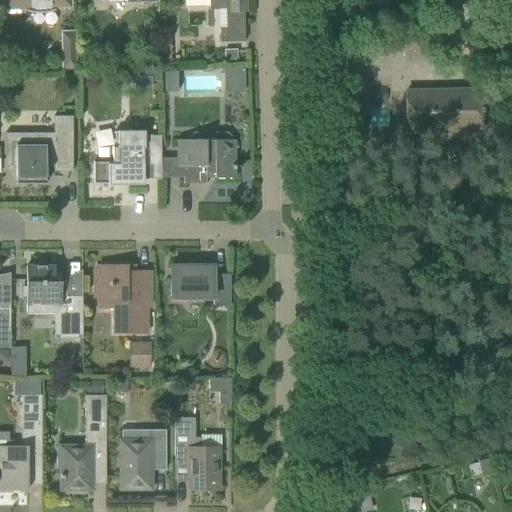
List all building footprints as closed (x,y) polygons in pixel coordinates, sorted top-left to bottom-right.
[(69,6),(68,0),(3,0),(3,8),(25,8),(25,12),(29,14),(33,16),(38,16),(42,16),(47,15),(51,13),(54,11),(54,7),(69,6)] [(223,0),(224,28),(219,28),(219,43),(244,42),(243,13),(246,13),(246,0),(223,0)] [(77,70),(75,31),(58,32),(60,70),(77,70)] [(161,36),(162,67),(171,66),(170,36),(161,36)] [(431,64),(431,44),(404,45),(405,65),(431,64)] [(176,72),(164,72),(165,93),(177,92),(176,72)] [(482,89),(425,92),(405,92),(406,133),(426,132),(439,131),(483,130),(483,112),(485,112),(485,106),(483,107),(482,89)] [(4,134),(5,147),(5,167),(15,167),(15,185),(45,185),(45,167),(53,167),(53,172),(72,172),(72,117),(53,117),(53,134),(4,134)] [(93,162),(93,165),(93,185),(108,185),(108,186),(143,186),(143,180),(160,179),(160,136),(151,136),(151,139),(144,139),(144,132),(130,132),(130,130),(113,132),(115,146),(117,146),(117,148),(112,148),(112,164),(94,165),(94,162),(93,162)] [(234,166),(234,151),(238,148),(234,144),(234,140),(204,140),(204,137),(199,133),(194,133),(189,137),(189,140),(177,140),(177,167),(183,167),(183,184),(206,184),(206,174),(214,174),(214,179),(234,179),(234,170),(235,170),(235,166),(234,166)] [(230,305),(230,275),(214,275),(214,266),(197,266),(197,262),(197,261),(191,261),(189,262),(188,262),(187,263),(186,265),(186,266),(170,266),(170,286),(170,297),(187,297),(189,299),(193,300),(197,299),(200,297),(213,297),(213,305),(230,305)] [(150,307),(150,293),(150,272),(126,272),(126,266),(97,267),(97,270),(94,270),(94,297),(97,297),(97,301),(113,301),(113,333),(146,333),(146,307),(150,307)] [(82,339),(81,295),(64,295),(64,291),(60,291),(60,278),(54,278),(54,267),(25,267),(25,287),(21,287),(21,300),(25,300),(25,305),(42,305),(42,314),(54,314),(54,339),(82,339)] [(9,329),(9,273),(1,275),(0,275),(0,348),(10,348),(9,329)] [(128,367),(149,367),(150,344),(127,345),(128,367)] [(25,362),(11,362),(11,376),(25,376),(25,362)] [(230,378),(208,379),(208,392),(218,392),(218,404),(230,404),(230,378)] [(13,380),(13,393),(17,396),(20,396),(39,396),(39,381),(13,380)] [(113,393),(127,393),(127,380),(113,380),(113,393)] [(88,394),(102,394),(102,381),(88,381),(88,394)] [(0,490),(27,491),(27,479),(41,478),(41,458),(41,396),(39,396),(20,396),(20,447),(0,446),(0,490)] [(60,469),(60,471),(60,491),(91,491),(91,478),(105,478),(105,396),(84,396),(85,447),(57,447),(57,469),(60,469)] [(218,454),(218,448),(201,448),(201,438),(194,438),(194,418),(173,419),(173,463),(187,462),(188,490),(218,490),(218,464),(220,464),(220,454),(218,454)] [(165,470),(165,450),(165,430),(135,430),(135,440),(119,440),(119,471),(119,491),(151,491),(151,470),(165,470)] [(493,472),(490,458),(478,461),(481,474),(493,472)] [(347,493),(351,511),(353,511),(369,509),(365,489),(347,493)]
